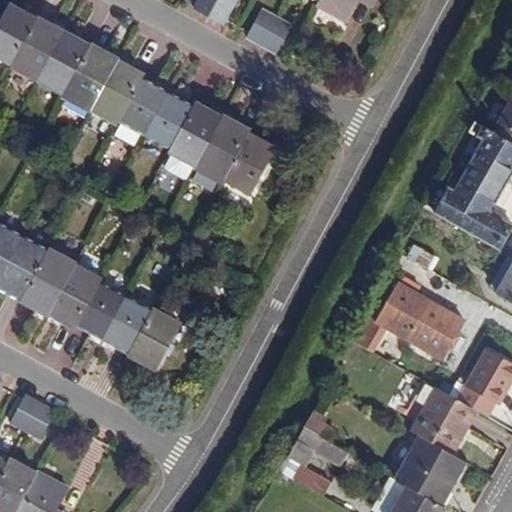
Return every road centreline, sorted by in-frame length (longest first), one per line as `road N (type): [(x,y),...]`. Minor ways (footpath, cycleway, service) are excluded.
road 1 (residential): [(204,464),(380,134)]
road 2 (residential): [(380,134),(126,0)]
road 3 (residential): [(204,464),(0,351)]
road 4 (residential): [(380,134),(454,0)]
